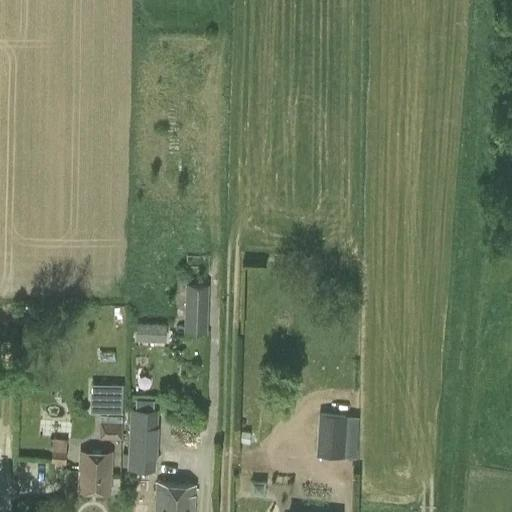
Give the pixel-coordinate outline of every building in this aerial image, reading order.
[(208,332),(209,284),(186,283),(185,331),(208,332)] [(137,339),(164,341),(165,323),(138,322),(137,339)] [(32,336),(31,336),(19,337),(21,337),(21,345),(33,344),(32,336)] [(106,384),(106,411),(122,412),(122,384),(106,384)] [(131,407),(130,423),(158,425),(159,409),(154,409),(135,408),(131,407)] [(319,413),(317,454),(357,457),(359,415),(319,413)] [(100,414),(100,438),(123,439),(123,414),(100,414)] [(250,432),(243,431),(242,440),(249,441),(250,432)] [(52,463),(66,464),(68,439),(54,437),(52,463)] [(80,449),(78,490),(110,491),(111,450),(80,449)] [(156,470),(157,456),(129,454),(128,467),(128,468),(156,470)] [(154,511),(194,511),(196,483),(157,481),(154,511)]
